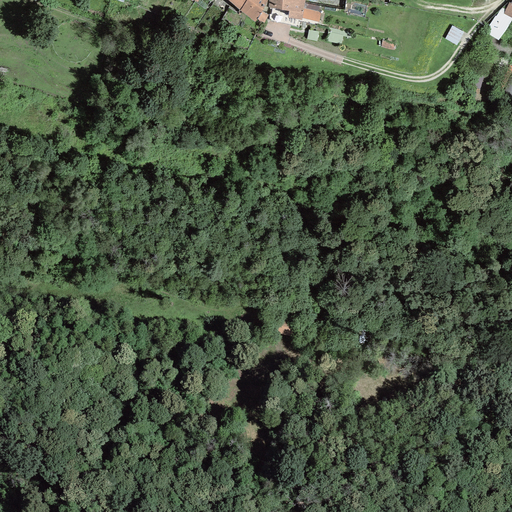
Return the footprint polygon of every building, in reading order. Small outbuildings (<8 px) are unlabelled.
[(231,0),(255,16),(259,8),(264,0),(231,0)] [(304,0),(281,0),(281,7),(289,9),(288,15),(301,18),(301,17),(303,7),(304,0)] [(321,11),(303,7),(301,17),(318,21),(321,11)] [(267,14),(259,8),(255,16),(263,21),(267,14)] [(463,31),(452,25),(444,39),(455,44),(463,31)] [(317,31),(308,30),(307,38),(316,39),(317,31)] [(394,42),(382,40),(380,47),(392,50),(394,42)] [(511,65),(509,64),(495,93),(511,101),(511,65)] [(485,71),(475,68),(469,85),(479,89),(485,71)] [(498,83),(485,79),(480,95),(493,99),(498,83)]
